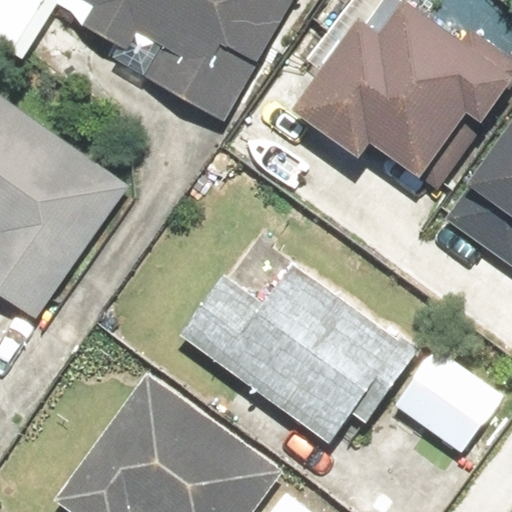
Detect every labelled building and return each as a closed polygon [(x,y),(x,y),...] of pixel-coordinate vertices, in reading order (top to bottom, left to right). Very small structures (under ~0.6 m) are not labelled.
[(300,0),(95,0),(107,6),(96,25),(140,50),(151,31),(169,41),(150,75),(232,121),(300,0)] [(419,0),(398,31),(374,15),(317,100),(388,148),(394,137),(446,172),(489,109),(505,119),(511,108),(511,57),(425,0),(419,0)] [(140,184),(0,83),(0,282),(45,315),(140,184)] [(511,136),(454,218),(511,258),(511,136)] [(240,269),(196,328),(344,439),(365,411),(379,421),(435,347),(416,334),(412,339),(308,262),(280,299),(240,269)] [(266,511),(299,468),(161,368),(66,497),(86,511),(266,511)]
